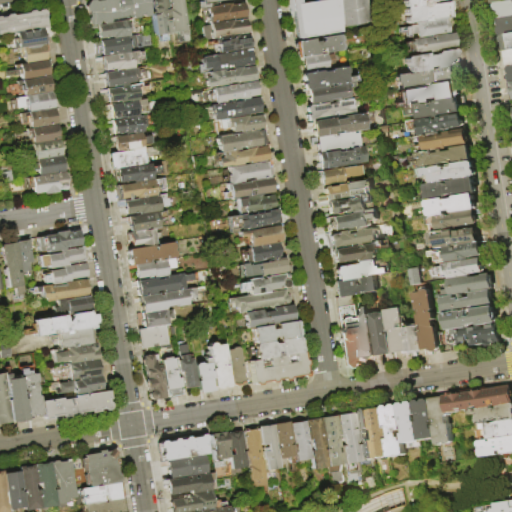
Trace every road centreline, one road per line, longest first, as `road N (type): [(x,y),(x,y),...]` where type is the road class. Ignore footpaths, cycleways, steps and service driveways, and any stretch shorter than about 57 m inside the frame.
road 1 (residential): [(62,0),(144,511)]
road 2 (tertiary): [(511,364),(0,446)]
road 3 (residential): [(266,0),(329,394)]
road 4 (tertiary): [(470,0),(511,261)]
